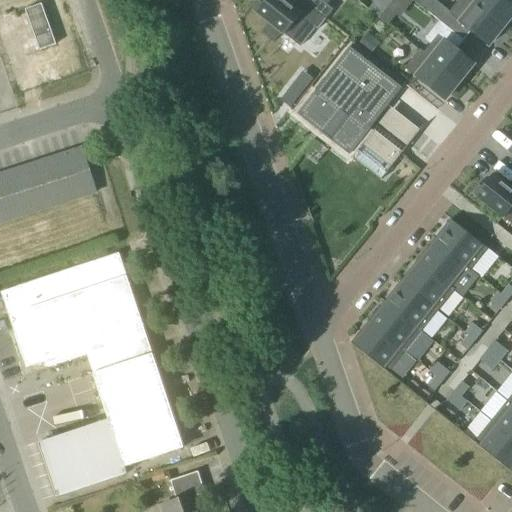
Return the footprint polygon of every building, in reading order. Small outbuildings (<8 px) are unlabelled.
[(261,0),(252,13),(267,25),(261,34),(273,43),(280,35),(283,38),(284,36),(299,48),(315,27),(301,16),(302,14),(284,0),(261,0)] [(489,48),(503,30),(465,0),(459,0),(448,15),(489,48)] [(511,6),(503,0),(465,0),(503,30),(511,19),(511,6)] [(34,37),(50,32),(40,5),(24,11),(34,37)] [(4,25),(13,46),(30,39),(20,18),(4,25)] [(39,51),(55,45),(50,32),(34,37),(39,51)] [(423,53),(461,83),(474,66),(437,36),(423,53)] [(461,83),(423,53),(419,50),(404,69),(446,102),(461,83)] [(297,115),(349,155),(370,129),(369,128),(399,91),(348,51),(297,115)] [(297,99),(287,91),(279,101),(289,109),(297,99)] [(426,129),(420,141),(443,155),(450,143),(426,129)] [(373,131),(362,145),(390,168),(401,153),(373,131)] [(0,223),(95,193),(81,150),(0,175),(0,223)] [(420,194),(435,173),(422,164),(407,185),(420,194)] [(503,221),(504,219),(511,225),(511,189),(492,174),(488,179),(486,178),(471,196),(503,221)] [(395,181),(385,194),(405,208),(414,195),(395,181)] [(432,242),(466,269),(470,272),(487,250),(450,220),(432,242)] [(417,261),(451,288),(466,269),(432,242),(417,261)] [(151,355),(118,254),(0,293),(25,369),(44,363),(46,369),(86,355),(107,421),(37,444),(55,498),(126,474),(124,468),(183,449),(151,355)] [(417,261),(400,282),(437,312),(455,291),(451,288),(417,261)] [(421,333),(437,312),(400,282),(384,303),(421,333)] [(511,289),(508,286),(501,295),(507,301),(511,294),(511,289)] [(498,293),(490,302),(499,310),(507,301),(501,295),(498,293)] [(421,333),(384,303),(367,324),(404,354),(421,333)] [(462,331),(468,336),(474,341),(482,332),(469,322),(462,331)] [(388,374),(404,354),(367,324),(350,344),(388,374)] [(474,341),(468,336),(460,346),(467,351),(474,341)] [(494,342),(487,352),(499,362),(507,352),(494,342)] [(492,371),(499,362),(487,352),(479,361),(492,371)] [(429,372),(435,377),(441,382),(449,373),(437,363),(429,372)] [(434,392),(441,382),(435,377),(428,387),(434,392)] [(454,392),(460,397),(468,388),(462,383),(454,392)] [(466,402),(460,397),(454,392),(446,402),(459,412),(466,402)] [(511,402),(508,400),(491,421),(511,437),(511,402)] [(511,471),(511,437),(491,421),(473,443),(511,473),(511,471)] [(199,511),(194,496),(204,493),(197,472),(170,481),(176,501),(163,505),(165,511),(199,511)]
